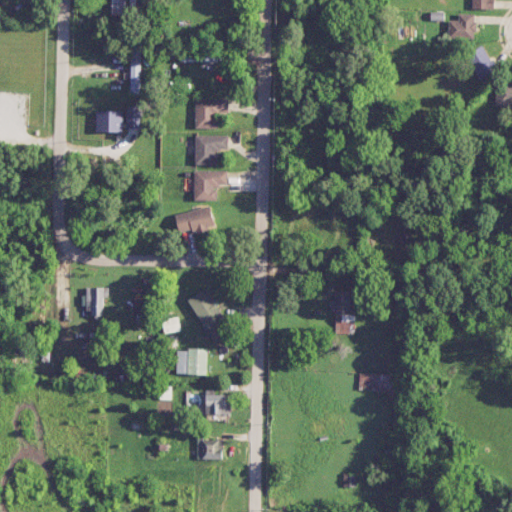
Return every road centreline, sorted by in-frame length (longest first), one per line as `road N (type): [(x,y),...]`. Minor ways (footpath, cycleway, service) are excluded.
road 1 (residential): [(264,0),(256,511)]
road 2 (residential): [(61,0),(58,229),(67,248)]
road 3 (residential): [(261,264),(109,261),(67,248)]
